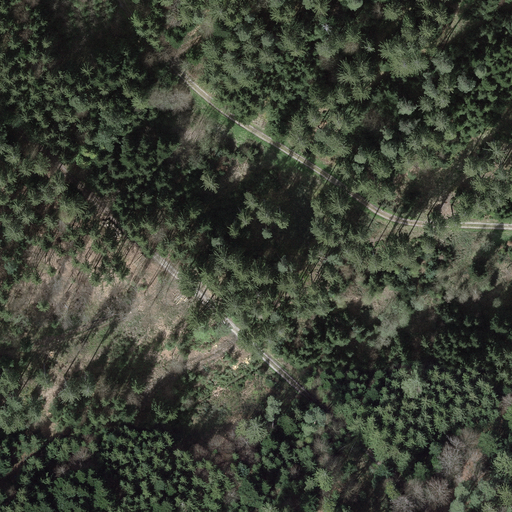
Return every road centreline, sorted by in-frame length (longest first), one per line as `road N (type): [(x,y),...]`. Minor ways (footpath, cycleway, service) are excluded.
road 1 (track): [(432,511),(83,185),(0,122)]
road 2 (track): [(122,0),(204,98),(331,180),(407,216),(511,221)]
